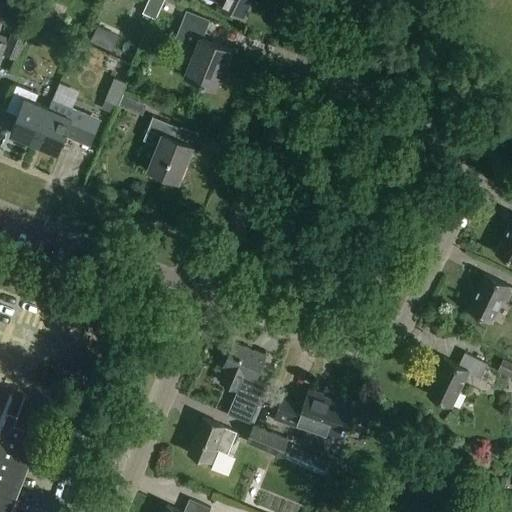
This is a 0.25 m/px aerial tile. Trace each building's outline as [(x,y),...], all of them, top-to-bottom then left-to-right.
[(165,0),(148,0),(143,12),(156,19),(165,0)] [(186,1),(183,0),(165,0),(182,9),(186,1)] [(252,0),(219,0),(218,3),(245,16),(252,0)] [(4,10),(1,16),(4,24),(10,26),(15,15),(4,10)] [(208,21),(187,12),(176,40),(195,48),(184,76),(216,89),(231,50),(202,38),(208,21)] [(98,25),(91,40),(112,51),(120,35),(98,25)] [(9,42),(5,53),(19,59),(29,34),(15,28),(9,42)] [(0,64),(5,53),(9,42),(0,38),(0,64)] [(117,105),(126,83),(115,78),(105,100),(117,105)] [(10,133),(34,143),(49,108),(31,101),(34,93),(17,85),(7,111),(18,115),(10,133)] [(124,95),(120,105),(129,108),(133,99),(124,95)] [(52,100),(49,108),(34,143),(58,153),(66,135),(77,140),(87,115),(70,108),(52,100)] [(180,128),(153,117),(145,137),(160,143),(149,169),(179,181),(193,147),(176,140),(180,128)] [(511,216),(495,252),(511,260),(511,216)] [(511,287),(484,273),(467,309),(491,320),(502,297),(506,299),(511,287)] [(0,310),(45,326),(46,323),(96,339),(104,314),(0,280),(0,310)] [(104,333),(85,378),(109,388),(128,344),(104,333)] [(266,386),(254,382),(255,379),(266,354),(235,341),(224,367),(226,367),(220,382),(240,390),(230,415),(250,424),(266,386)] [(488,363),(465,352),(459,364),(445,358),(427,394),(452,406),(468,372),(481,378),(488,363)] [(511,377),(511,363),(503,359),(497,370),(511,377)] [(352,406),(351,406),(315,392),(315,390),(310,388),(304,404),(283,396),(275,419),(301,429),(303,423),(342,438),(351,414),(366,419),(371,408),(353,402),(352,406)] [(0,511),(8,511),(39,436),(12,426),(22,400),(11,396),(0,423),(0,511)] [(237,432),(229,428),(203,417),(188,452),(215,464),(221,451),(228,454),(237,432)] [(254,424),(246,442),(281,456),(288,439),(254,424)] [(289,454),(326,470),(330,460),(293,445),(289,454)] [(209,511),(211,507),(190,498),(183,511),(181,511),(166,505),(163,511),(209,511)]
